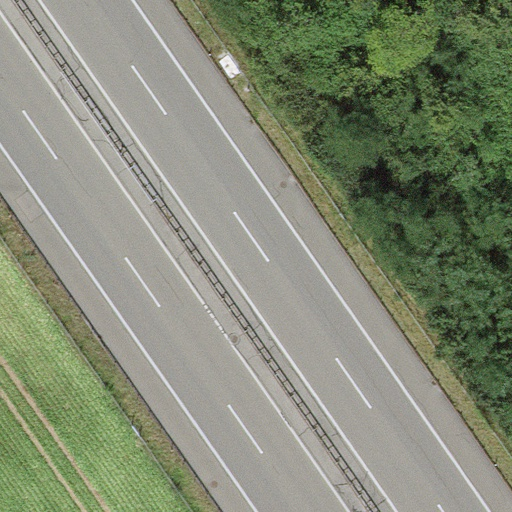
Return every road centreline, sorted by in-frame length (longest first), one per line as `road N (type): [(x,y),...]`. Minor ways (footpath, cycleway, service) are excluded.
road 1 (motorway): [(445,511),(89,0)]
road 2 (motorway): [(0,80),(300,511)]
